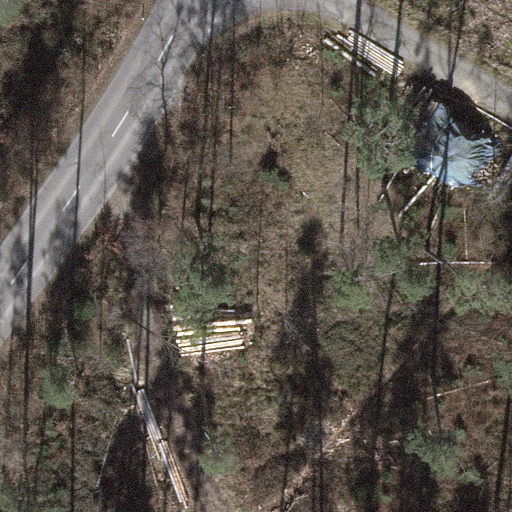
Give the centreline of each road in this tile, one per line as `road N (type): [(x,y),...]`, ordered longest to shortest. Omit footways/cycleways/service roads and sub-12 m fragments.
road 1 (tertiary): [(225,0),(0,288)]
road 2 (track): [(335,0),(511,104)]
